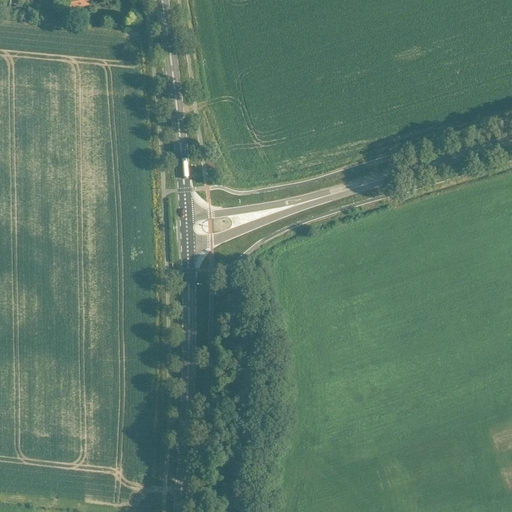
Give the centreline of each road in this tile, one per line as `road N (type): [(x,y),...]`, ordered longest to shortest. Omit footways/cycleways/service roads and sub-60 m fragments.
road 1 (tertiary): [(186,228),(302,203),(511,140)]
road 2 (primary): [(179,511),(186,228)]
road 3 (primary): [(186,228),(161,0)]
